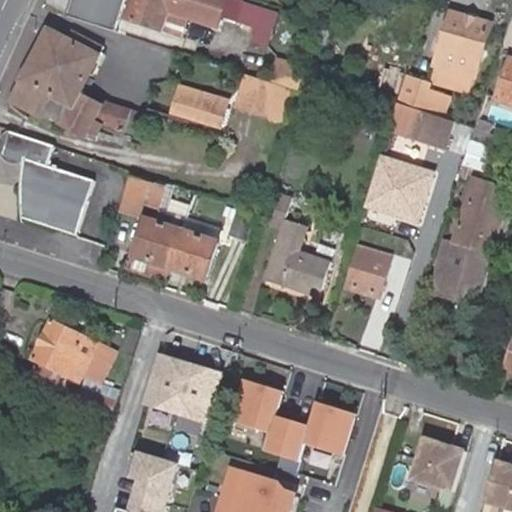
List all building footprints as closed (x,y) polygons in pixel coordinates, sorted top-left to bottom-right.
[(74,0),(69,16),(118,33),(123,17),(129,0),(74,0)] [(129,0),(123,17),(128,18),(134,0),(129,0)] [(134,0),(128,18),(165,31),(171,12),(220,28),(229,0),(134,0)] [(249,1),(246,23),(262,25),(259,42),(280,45),(285,7),(249,1)] [(455,14),(439,64),(476,76),(493,27),(455,14)] [(51,33),(12,100),(38,116),(43,109),(47,112),(44,115),(87,137),(90,132),(139,149),(152,117),(114,102),(111,108),(81,90),(104,50),(74,32),(67,42),(51,33)] [(175,47),(193,52),(197,42),(179,36),(175,47)] [(270,82),(299,91),(306,68),(279,59),(270,82)] [(511,106),(511,62),(511,63),(499,102),(511,106)] [(476,76),(439,64),(435,76),(473,88),(476,76)] [(269,115),(279,86),(248,76),(239,106),(269,115)] [(406,80),(398,104),(424,112),(430,114),(436,95),(429,93),(431,88),(406,80)] [(293,90),(279,86),(269,115),(284,121),(293,90)] [(176,113),(219,127),(226,106),(182,92),(176,113)] [(454,104),(444,101),(440,117),(449,120),(454,104)] [(481,105),(474,127),(484,130),(494,133),(501,111),(481,105)] [(430,114),(424,112),(417,136),(449,146),(457,122),(449,120),(430,114)] [(474,127),(473,127),(470,138),(498,148),(502,136),(494,133),(484,130),(474,127)] [(437,172),(381,155),(364,210),(420,227),(437,172)] [(81,237),(98,182),(28,161),(27,220),(81,237)] [(156,207),(164,185),(135,176),(130,174),(124,195),(120,208),(141,215),(145,202),(156,207)] [(470,280),(468,289),(478,291),(483,252),(488,253),(507,186),(474,175),(452,247),(440,245),(434,283),(443,285),(444,276),(470,280)] [(267,190),(259,216),(257,222),(282,229),(266,280),(320,298),(330,263),(327,262),(300,254),(307,228),(285,221),(291,199),(267,190)] [(255,215),(239,210),(231,235),(247,240),(255,215)] [(133,258),(170,271),(183,228),(186,222),(158,213),(154,221),(147,218),(133,258)] [(220,229),(187,219),(186,222),(183,228),(217,240),(220,229)] [(183,228),(170,271),(206,283),(219,241),(217,240),(183,228)] [(349,277),(382,288),(392,254),(359,244),(349,277)] [(443,285),(468,289),(470,280),(444,276),(443,285)] [(379,298),(382,288),(349,277),(346,288),(379,298)] [(52,320),(51,321),(37,357),(35,361),(83,381),(88,371),(106,378),(119,350),(108,346),(82,335),(84,333),(52,320)] [(226,375),(161,355),(144,406),(209,427),(226,375)] [(286,393),(244,380),(231,422),(272,435),(267,451),(302,462),(308,444),(344,455),(357,415),(316,402),(309,424),(279,415),(286,393)] [(0,468),(20,406),(0,399),(0,468)] [(466,454),(425,441),(412,481),(453,494),(466,454)] [(168,511),(183,465),(139,452),(131,479),(140,482),(131,511),(168,511)] [(511,466),(496,462),(485,502),(511,509),(511,466)] [(233,470),(219,511),(288,511),(295,495),(278,489),(280,483),(233,470)] [(0,510),(5,511),(10,511),(14,504),(0,499),(0,510)]
